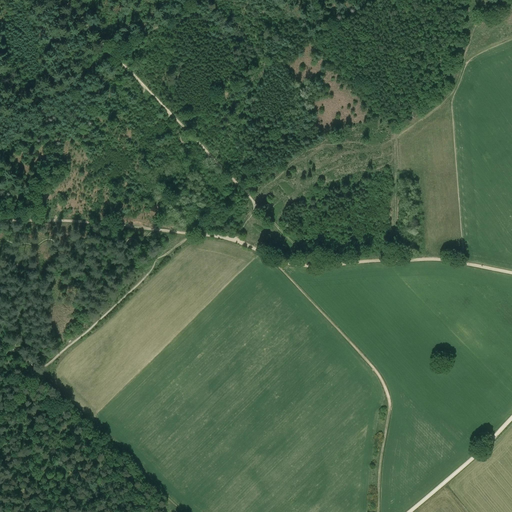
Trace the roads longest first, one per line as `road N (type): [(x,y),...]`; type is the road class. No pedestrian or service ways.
road 1 (track): [(377,511),(384,385),(270,259)]
road 2 (track): [(196,234),(157,258),(40,371),(12,350)]
road 3 (track): [(300,264),(422,259),(511,274)]
road 4 (track): [(0,221),(157,229)]
road 5 (track): [(511,422),(412,511)]
